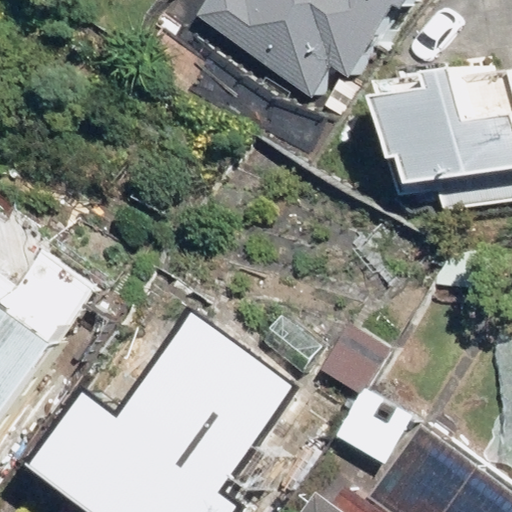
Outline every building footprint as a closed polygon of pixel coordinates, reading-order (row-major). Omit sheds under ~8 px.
[(226,0),(216,15),(333,95),(351,69),(370,81),(421,7),(430,13),(439,0),(226,0)] [(511,60),(430,63),(415,63),(418,199),(459,198),(459,209),(511,208),(511,60)] [(0,450),(85,331),(120,281),(68,244),(32,294),(0,270),(0,450)] [(345,380),(231,292),(149,399),(116,374),(55,451),(133,511),(273,511),(285,497),(266,482),(345,380)] [(373,318),(336,366),(373,394),(410,346),(373,318)] [(434,413),(387,381),(352,432),(399,465),(434,413)] [(511,511),(511,468),(438,420),(384,502),(352,481),(331,511),(511,511)]
